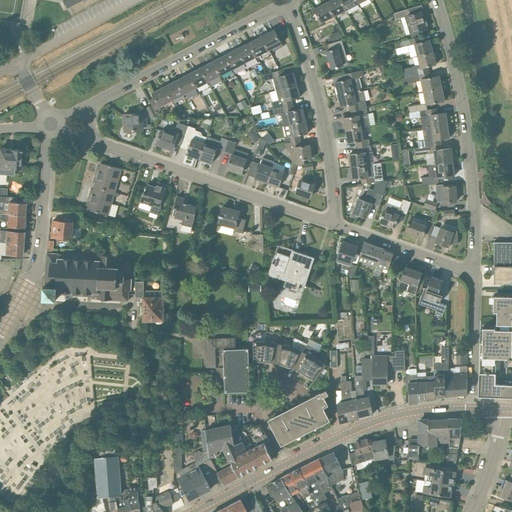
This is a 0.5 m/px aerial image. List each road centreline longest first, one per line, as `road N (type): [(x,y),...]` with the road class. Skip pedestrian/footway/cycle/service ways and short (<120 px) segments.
road 1 (tertiary): [(195,511),(366,425),(472,408)]
road 2 (unclassified): [(474,273),(466,129),(432,0)]
road 3 (unclassified): [(334,226),(92,141)]
road 4 (unclassified): [(334,226),(323,121),(284,2)]
road 5 (unclassified): [(0,335),(34,271),(50,124)]
road 6 (unclassified): [(90,104),(284,2)]
road 7 (unclassified): [(474,273),(334,226)]
road 8 (unclassified): [(16,63),(137,0)]
road 9 (unclassified): [(474,273),(472,408)]
